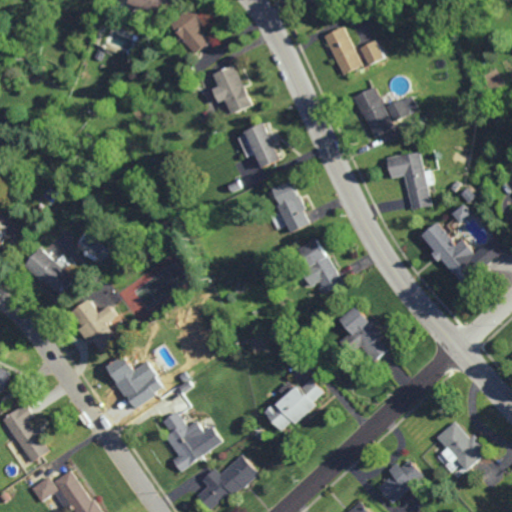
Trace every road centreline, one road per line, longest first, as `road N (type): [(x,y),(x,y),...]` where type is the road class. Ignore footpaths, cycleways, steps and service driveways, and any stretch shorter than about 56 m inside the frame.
road 1 (residential): [(511,404),(387,259),(254,0)]
road 2 (residential): [(511,302),(283,511)]
road 3 (residential): [(163,511),(31,325),(0,297)]
